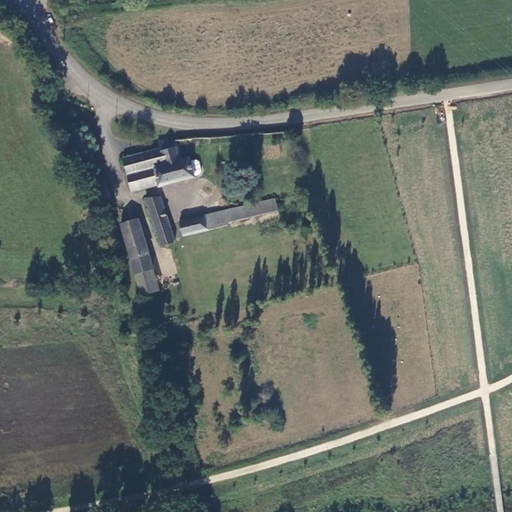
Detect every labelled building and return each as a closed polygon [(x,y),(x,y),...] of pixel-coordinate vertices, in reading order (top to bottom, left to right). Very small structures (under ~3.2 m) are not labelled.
[(158,186),(195,177),(195,176),(191,161),(190,157),(180,160),(174,140),(157,141),(159,150),(124,158),(133,190),(158,184),(158,186)] [(198,159),(191,161),(195,176),(199,175),(201,172),(198,159)] [(111,194),(105,175),(94,178),(100,197),(111,194)] [(175,238),(160,196),(146,198),(162,246),(172,243),(176,241),(175,238)] [(229,223),(278,209),(274,197),(226,211),(229,223)] [(121,223),(134,219),(131,210),(118,214),(121,223)] [(229,223),(226,211),(215,214),(182,222),(186,235),(229,223)] [(139,218),(134,219),(121,223),(141,295),(144,294),(155,291),(159,290),(139,218)] [(186,235),(175,238),(176,241),(172,243),(176,258),(234,242),(229,223),(186,235)] [(144,294),(147,304),(157,301),(155,291),(144,294)]
